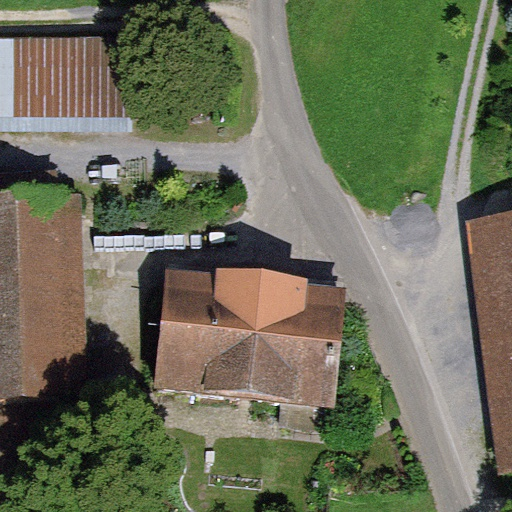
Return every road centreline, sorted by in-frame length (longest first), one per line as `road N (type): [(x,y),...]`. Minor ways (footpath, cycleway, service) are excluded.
road 1 (unclassified): [(460,511),(359,248),(286,115),(271,0)]
road 2 (track): [(498,0),(449,230),(359,248)]
road 3 (track): [(0,20),(270,18)]
